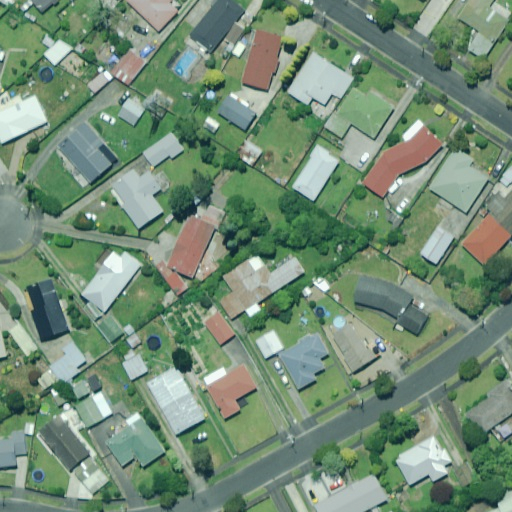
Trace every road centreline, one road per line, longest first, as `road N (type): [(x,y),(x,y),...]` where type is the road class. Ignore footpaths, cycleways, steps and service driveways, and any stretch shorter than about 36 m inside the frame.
road 1 (residential): [(176,511),(225,493),(436,372),(511,311)]
road 2 (residential): [(511,121),(325,0)]
